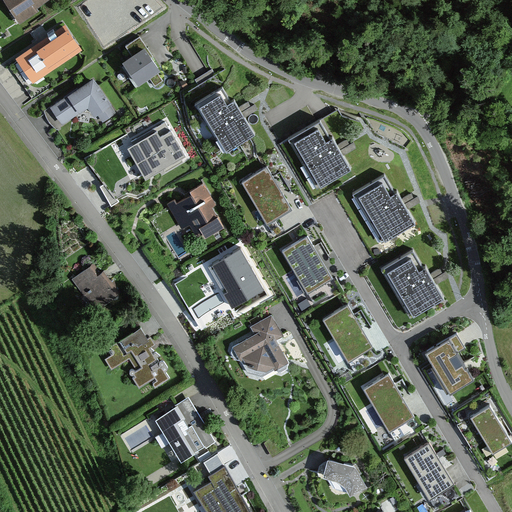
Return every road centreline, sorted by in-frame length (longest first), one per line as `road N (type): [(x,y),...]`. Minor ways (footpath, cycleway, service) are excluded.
road 1 (residential): [(285,511),(165,317),(0,96)]
road 2 (unclassified): [(408,114),(436,134),(489,349),(511,407)]
road 3 (unclassified): [(183,0),(256,57),(408,114)]
